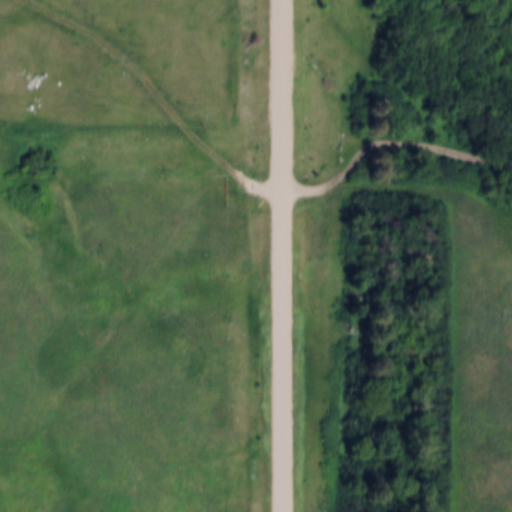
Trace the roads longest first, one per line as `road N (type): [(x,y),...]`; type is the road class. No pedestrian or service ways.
road 1 (track): [(35,0),(117,44),(190,133),(259,187),(326,186),(367,143),(387,138),(511,167)]
road 2 (residential): [(282,511),(280,0)]
